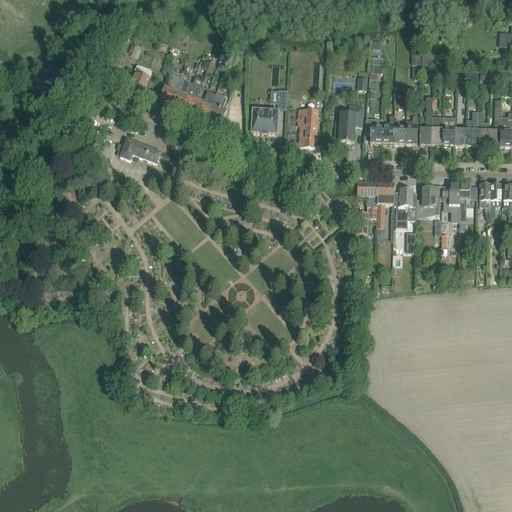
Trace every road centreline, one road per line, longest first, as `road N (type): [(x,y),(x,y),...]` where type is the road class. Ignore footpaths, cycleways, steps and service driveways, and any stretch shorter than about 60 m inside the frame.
road 1 (unclassified): [(511,176),(313,174)]
road 2 (unclassified): [(178,142),(13,73)]
road 3 (unclassified): [(313,174),(263,169),(178,142)]
